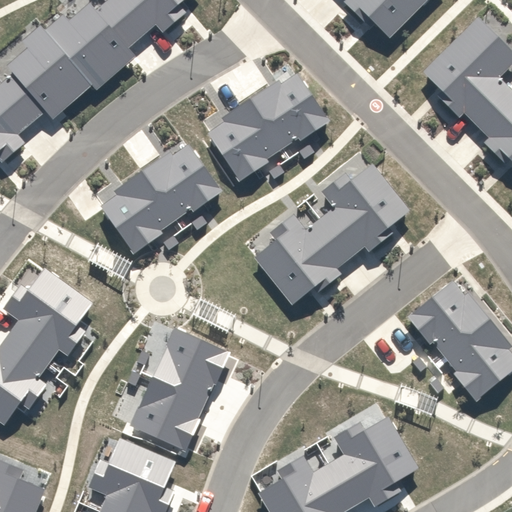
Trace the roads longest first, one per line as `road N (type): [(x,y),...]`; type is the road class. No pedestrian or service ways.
road 1 (residential): [(201,511),(226,444),(260,402),(482,218)]
road 2 (residential): [(0,244),(111,126),(282,19)]
road 3 (residential): [(482,218),(282,19)]
